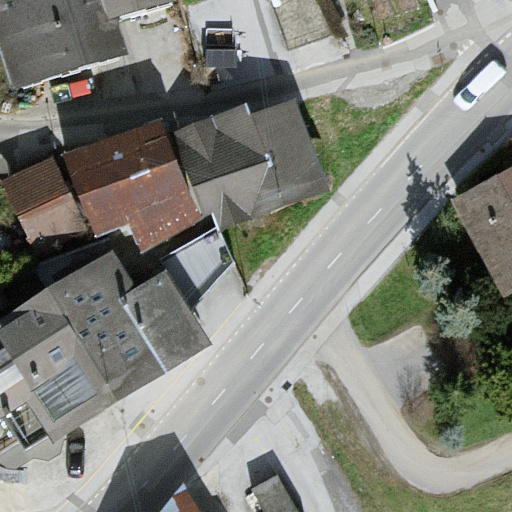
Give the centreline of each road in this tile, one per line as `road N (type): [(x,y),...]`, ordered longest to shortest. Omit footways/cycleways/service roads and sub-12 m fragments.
road 1 (residential): [(0,126),(198,105),(362,70),(454,39),(482,36),(511,48)]
road 2 (tertiary): [(234,380),(413,173),(511,74)]
road 3 (tertiary): [(111,511),(234,380)]
road 4 (residential): [(316,511),(275,412),(234,380)]
